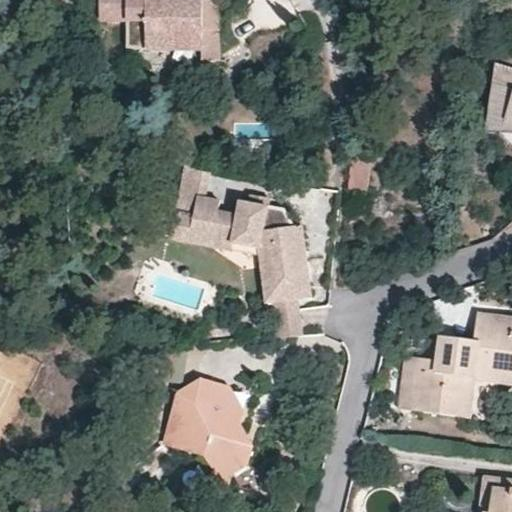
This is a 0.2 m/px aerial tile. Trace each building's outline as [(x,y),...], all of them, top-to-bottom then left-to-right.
[(218,61),(218,0),(100,0),(100,19),(127,19),(127,48),(167,49),(167,41),(200,40),(200,49),(200,60),(218,61)] [(200,49),(200,40),(167,41),(167,49),(200,49)] [(511,68),(495,64),(486,125),(511,132),(511,68)] [(348,187),(366,189),(369,158),(350,156),(348,187)] [(212,236),(257,244),(260,253),(266,299),(271,298),(298,297),(308,296),(299,225),(290,226),(280,205),(240,199),(238,212),(217,210),(219,197),(197,194),(194,212),(190,241),(211,244),(212,236)] [(194,212),(174,209),(170,237),(190,241),(194,212)] [(257,244),(212,236),(211,244),(260,253),(257,244)] [(298,297),(271,298),(276,336),(304,333),(298,297)] [(409,411),(466,419),(471,379),(480,380),(497,382),(511,384),(511,320),(475,316),(471,340),(439,337),(437,362),(428,360),(416,358),(409,411)] [(439,337),(432,336),(428,360),(437,362),(439,337)] [(416,358),(406,357),(400,410),(409,411),(416,358)] [(466,419),(475,421),(480,380),(471,379),(466,419)] [(178,394),(164,445),(202,456),(211,470),(232,475),(246,466),(251,447),(233,442),(238,425),(242,412),(225,408),(229,389),(200,381),(178,394)] [(242,412),(229,389),(225,408),(242,412)] [(238,425),(233,442),(251,447),(238,425)] [(480,504),(486,504),(485,511),(511,511),(511,483),(484,480),(480,504)]
